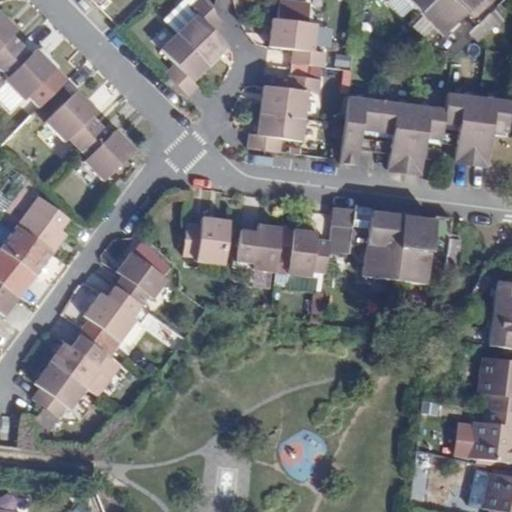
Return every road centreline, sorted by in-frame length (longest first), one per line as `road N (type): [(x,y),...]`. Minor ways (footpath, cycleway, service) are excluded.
road 1 (residential): [(184,151),(240,178),(511,212)]
road 2 (residential): [(0,384),(8,362),(154,173),(184,151)]
road 3 (residential): [(184,151),(52,0)]
